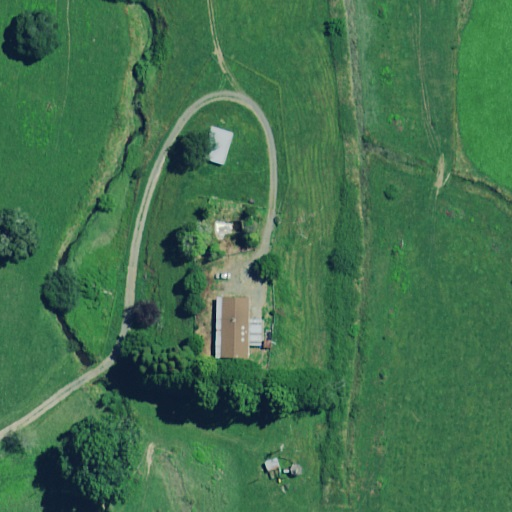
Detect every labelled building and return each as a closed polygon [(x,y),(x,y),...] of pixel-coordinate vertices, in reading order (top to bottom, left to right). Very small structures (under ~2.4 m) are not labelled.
[(233,134),(213,129),(205,160),(224,165),(233,134)] [(250,298),(217,298),(216,359),(249,359),(249,346),(263,347),(264,321),(250,321),(250,298)] [(276,457),(264,463),(269,473),(281,467),(276,457)] [(293,461),(284,470),(293,478),(302,470),(293,461)] [(269,485),(269,473),(258,473),(258,485),(269,485)]
